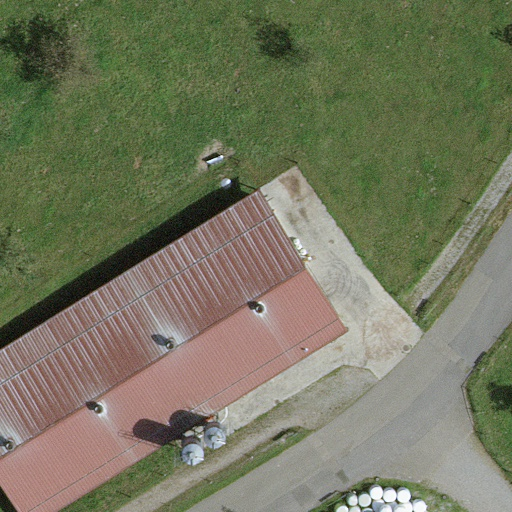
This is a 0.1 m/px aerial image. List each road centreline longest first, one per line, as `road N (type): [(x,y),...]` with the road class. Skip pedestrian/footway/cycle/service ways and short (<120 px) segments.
road 1 (unclassified): [(244,511),(368,434),(484,311),(511,267)]
road 2 (track): [(130,511),(299,410),(327,402),(368,434)]
